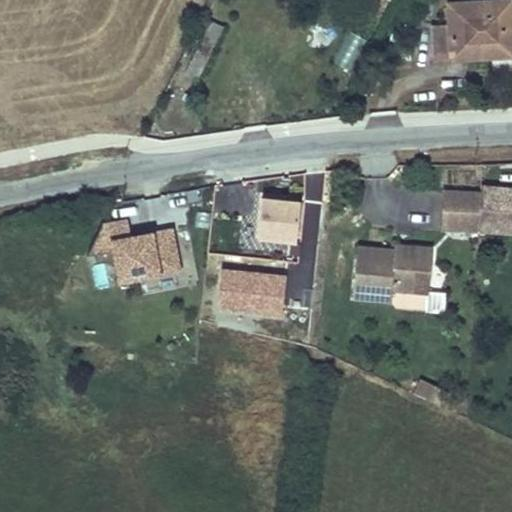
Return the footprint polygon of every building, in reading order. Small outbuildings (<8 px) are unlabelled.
[(435,58),(469,56),(468,50),(506,47),(503,25),(509,24),(506,0),(490,0),(444,4),(445,25),(433,27),(435,58)] [(207,18),(180,83),(196,90),(224,25),(207,18)] [(468,50),(469,56),(511,52),(509,24),(503,25),(506,47),(468,50)] [(349,71),(365,38),(347,29),(331,62),(349,71)] [(479,197),(477,232),(477,237),(511,238),(511,190),(479,190),(479,197)] [(300,199),(259,195),(255,237),(296,241),(300,199)] [(444,196),(443,231),(477,232),(479,197),(444,196)] [(182,271),(174,227),(132,234),(129,217),(106,221),(103,222),(89,251),(111,248),(117,282),(182,271)] [(395,250),(357,247),(353,298),(391,301),(392,291),(427,294),(428,294),(432,248),(406,246),(405,254),(396,254),(397,250),(395,250)] [(395,246),(395,250),(397,250),(396,254),(405,254),(405,247),(395,246)] [(285,274),(221,267),(216,309),(280,317),(285,274)] [(427,294),(392,291),(391,301),(394,307),(426,310),(427,294)] [(423,382),(417,395),(437,404),(443,391),(423,382)]
